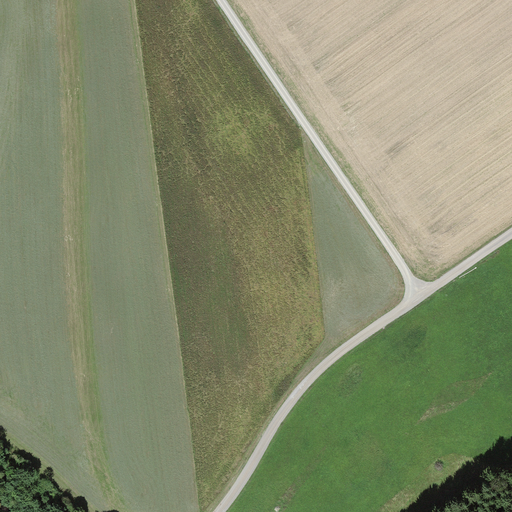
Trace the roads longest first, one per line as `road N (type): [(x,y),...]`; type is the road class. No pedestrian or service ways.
road 1 (track): [(511,233),(323,368),(284,410),(221,511)]
road 2 (track): [(221,0),(420,294)]
